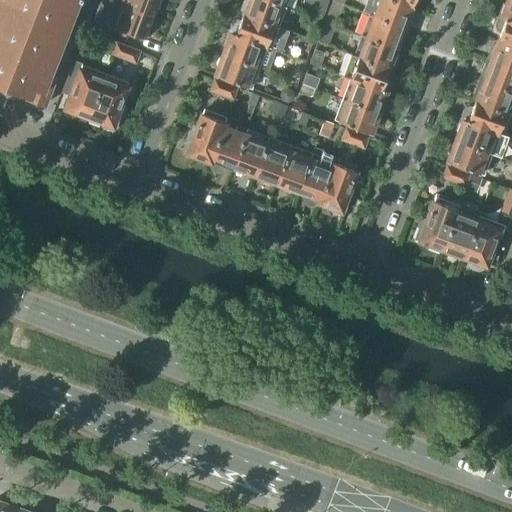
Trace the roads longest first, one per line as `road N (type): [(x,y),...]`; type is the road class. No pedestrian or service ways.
road 1 (primary): [(511,489),(0,299)]
road 2 (primary): [(0,377),(331,496)]
road 3 (residential): [(463,0),(362,269)]
road 4 (residential): [(362,269),(131,181)]
road 5 (residential): [(200,0),(131,181)]
road 6 (residential): [(511,323),(362,269)]
road 7 (residential): [(0,461),(138,511)]
road 8 (residential): [(131,181),(0,132)]
